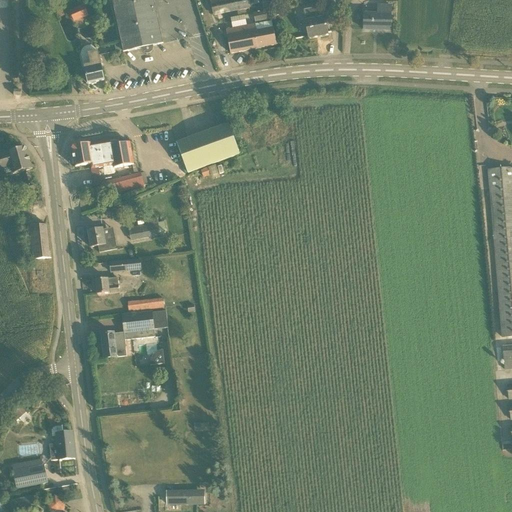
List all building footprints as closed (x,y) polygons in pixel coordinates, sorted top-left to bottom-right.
[(111,0),(124,52),(143,48),(143,50),(145,52),(147,53),(149,52),(151,51),(152,49),(151,46),(163,43),(154,0),(111,0)] [(210,0),(213,15),(249,9),(247,0),(210,0)] [(70,12),(75,21),(87,16),(83,6),(70,12)] [(377,14),(364,15),(364,30),(391,31),(391,6),(377,6),(377,14)] [(328,35),(325,18),(318,20),(316,8),(305,10),(307,22),(306,22),(309,39),(328,35)] [(253,13),(255,22),(273,18),(271,9),(253,13)] [(274,28),(273,28),(257,31),(256,24),(226,30),(231,54),(277,45),(274,28)] [(104,81),(101,66),(99,66),(96,55),(89,56),(91,66),(85,67),(89,84),(91,84),(92,85),(96,84),(96,82),(104,81)] [(239,155),(231,134),(228,125),(177,144),(188,174),(239,155)] [(74,147),(72,150),(74,159),(72,159),(73,164),(75,164),(75,168),(91,165),(92,170),(102,168),(113,166),(113,170),(134,166),(132,153),(130,143),(123,144),(123,142),(121,140),(119,141),(119,139),(74,147)] [(0,177),(0,178),(14,174),(32,169),(27,150),(24,148),(8,153),(0,155),(0,177)] [(511,168),(488,170),(503,338),(511,336),(511,168)] [(140,174),(99,185),(103,197),(136,188),(137,191),(144,189),(140,174)] [(11,188),(15,199),(34,193),(31,183),(11,188)] [(144,220),(145,225),(128,228),(131,241),(161,235),(166,234),(165,229),(160,230),(158,218),(144,220)] [(26,228),(29,261),(51,258),(48,226),(26,228)] [(91,248),(99,247),(101,253),(99,253),(100,254),(117,250),(116,250),(115,250),(113,235),(104,237),(103,230),(88,232),(91,248)] [(141,269),(140,260),(110,264),(111,272),(141,269)] [(118,278),(108,279),(96,281),(98,295),(120,293),(118,278)] [(163,298),(129,302),(130,311),(164,308),(163,298)] [(105,359),(115,358),(126,357),(125,341),(155,337),(155,330),(168,328),(166,311),(160,312),(153,313),(153,311),(122,315),(124,333),(102,335),(103,345),(101,345),(101,350),(104,350),(105,359)] [(511,346),(497,348),(498,362),(505,361),(505,371),(511,370),(511,346)] [(19,420),(13,414),(6,420),(12,427),(19,420)] [(72,433),(57,434),(58,445),(50,446),(52,460),(60,459),(60,461),(75,459),(72,433)] [(12,466),(16,489),(47,483),(43,460),(12,466)] [(200,492),(167,492),(167,505),(180,505),(200,504),(200,492)] [(55,495),(47,501),(49,511),(60,511),(64,509),(63,500),(55,495)] [(11,501),(12,511),(18,511),(37,509),(35,496),(11,501)]
